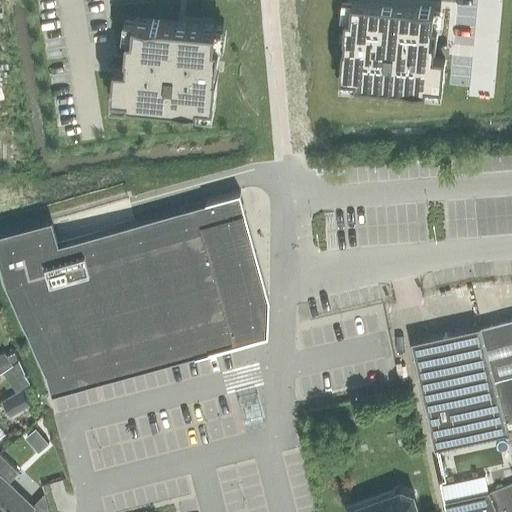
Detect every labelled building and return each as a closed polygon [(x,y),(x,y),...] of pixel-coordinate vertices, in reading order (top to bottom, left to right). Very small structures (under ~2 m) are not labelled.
[(343,46),(340,77),(356,78),(356,83),(427,89),(427,84),(443,86),(446,55),(434,54),(435,44),(437,44),(439,25),(434,24),(435,8),(353,1),(351,17),(346,17),(344,36),(345,36),(344,46),(343,46)] [(126,55),(128,55),(127,65),(115,64),(113,95),(129,96),(128,101),(199,107),(200,102),(216,103),(218,72),(216,72),(217,62),(219,62),(222,27),(134,19),(132,35),(127,35),(126,55)] [(45,221),(0,233),(0,261),(6,285),(47,374),(53,394),(248,340),(244,327),(254,324),(264,321),(235,217),(246,214),(241,195),(242,195),(241,192),(207,202),(135,222),(52,245),(45,221)] [(511,318),(483,326),(511,437),(511,318)] [(501,511),(493,490),(492,490),(491,487),(511,478),(511,437),(483,326),(481,327),(480,325),(412,340),(435,447),(437,447),(443,474),(441,475),(446,497),(447,496),(451,506),(448,507),(448,511),(501,511)] [(0,371),(12,363),(3,350),(0,352),(0,371)] [(3,401),(12,416),(31,405),(22,390),(3,401)] [(36,428),(26,437),(32,444),(42,436),(36,428)] [(0,511),(49,511),(44,494),(32,506),(7,483),(18,471),(7,460),(0,453),(0,511)] [(400,489),(348,509),(349,511),(415,511),(419,505),(414,493),(402,489),(400,489)]
